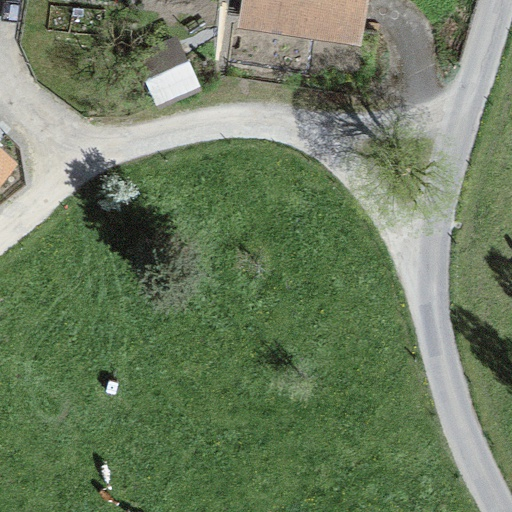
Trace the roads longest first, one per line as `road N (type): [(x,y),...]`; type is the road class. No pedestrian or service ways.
road 1 (unclassified): [(500,511),(457,416),(428,269),(502,0)]
road 2 (track): [(306,130),(376,131),(470,103)]
